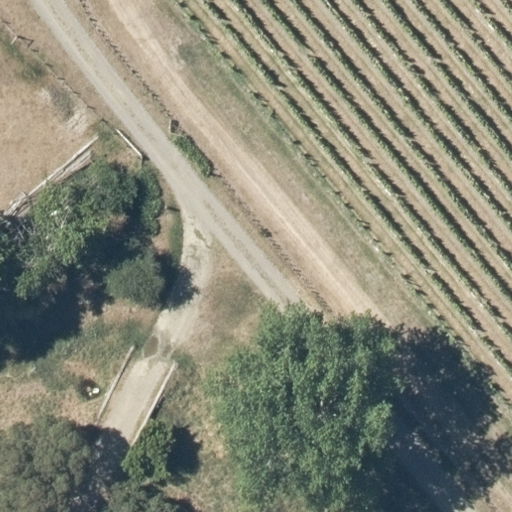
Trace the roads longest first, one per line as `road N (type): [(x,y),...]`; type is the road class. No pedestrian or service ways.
road 1 (track): [(53,0),(160,154),(464,511)]
road 2 (unknown): [(203,204),(197,256),(174,320),(146,351),(0,451)]
